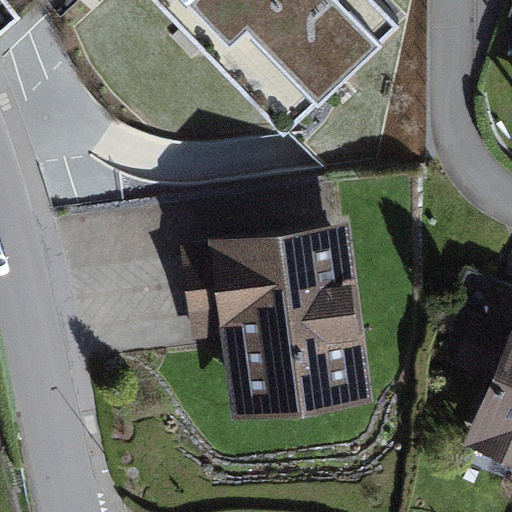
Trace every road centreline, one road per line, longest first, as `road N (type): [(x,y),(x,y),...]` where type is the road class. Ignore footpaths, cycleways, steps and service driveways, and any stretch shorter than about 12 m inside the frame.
road 1 (residential): [(0,241),(61,511)]
road 2 (residential): [(460,0),(449,46),(458,143),(504,213)]
